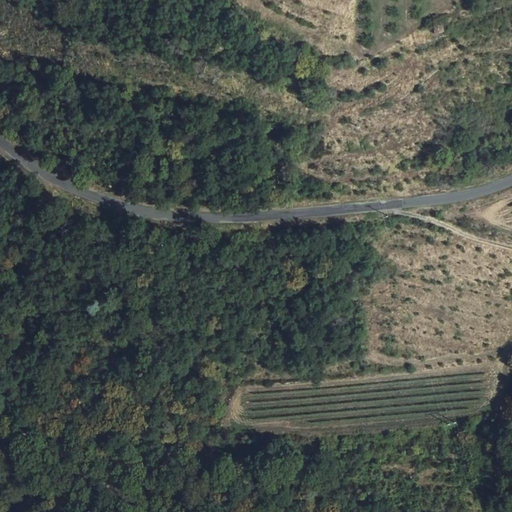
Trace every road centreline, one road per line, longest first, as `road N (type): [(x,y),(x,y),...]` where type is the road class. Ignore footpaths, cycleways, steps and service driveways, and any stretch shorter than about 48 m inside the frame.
road 1 (tertiary): [(511,180),(434,202),(217,221),(101,201),(45,174),(0,139)]
road 2 (track): [(170,511),(0,397)]
